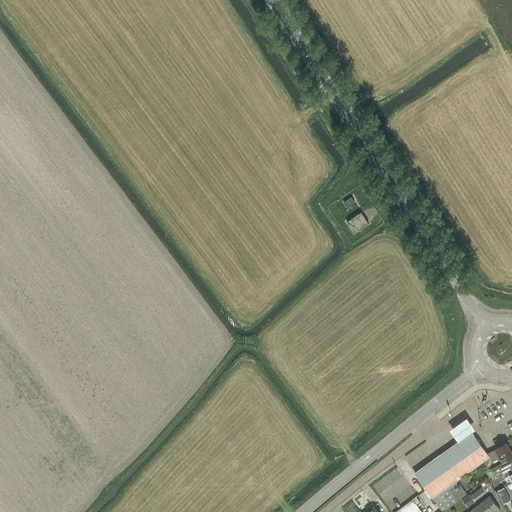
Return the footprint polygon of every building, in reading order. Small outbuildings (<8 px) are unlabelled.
[(308,120),(297,126),(310,150),(321,144),(308,120)] [(344,202),(347,207),(355,201),(352,197),(344,202)] [(347,221),(354,233),(369,223),(362,212),(347,221)] [(458,434),(475,422),(467,410),(450,422),(458,434)] [(489,467),(492,462),(500,457),(503,461),(507,459),(511,457),(511,456),(511,452),(507,442),(496,448),(496,449),(487,454),(472,432),(415,473),(433,497),(442,510),(467,493),(457,480),(486,459),(483,466),(484,468),(486,468),(489,467)] [(511,461),(509,463),(501,468),(503,473),(511,468),(511,473),(510,475),(510,476),(505,478),(508,484),(511,481),(511,461)] [(466,490),(471,486),(464,476),(458,480),(466,490)] [(510,500),(504,487),(497,490),(504,503),(510,500)] [(470,494),(462,499),(468,507),(475,501),(470,494)] [(493,511),(496,511),(500,509),(490,495),(478,504),(484,511),(492,511),(493,511)] [(422,511),(412,498),(394,511),(422,511)]
